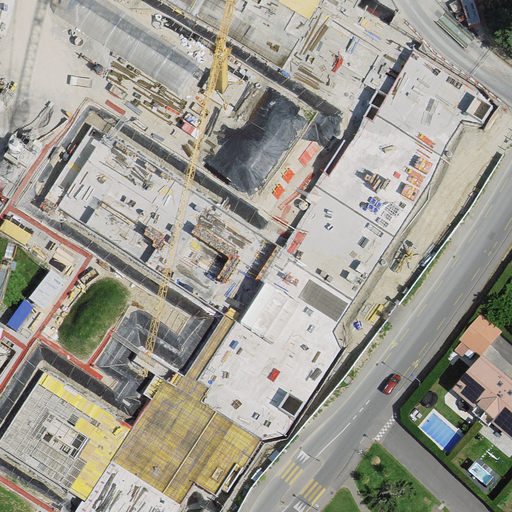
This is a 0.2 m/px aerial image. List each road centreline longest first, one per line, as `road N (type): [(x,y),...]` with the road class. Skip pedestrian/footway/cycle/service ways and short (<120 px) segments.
road 1 (tertiary): [(365,405),(511,195)]
road 2 (residential): [(474,511),(365,405)]
road 3 (tertiary): [(277,511),(365,405)]
